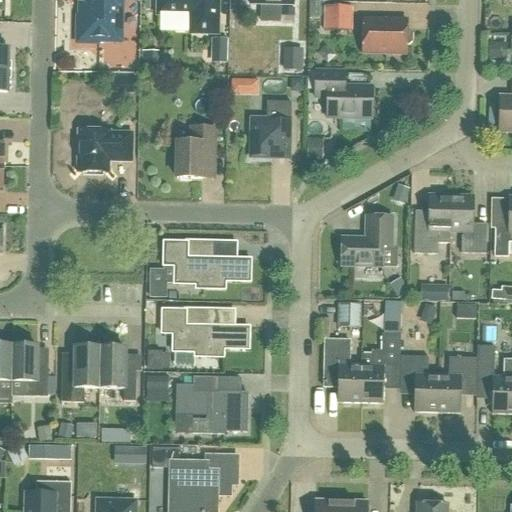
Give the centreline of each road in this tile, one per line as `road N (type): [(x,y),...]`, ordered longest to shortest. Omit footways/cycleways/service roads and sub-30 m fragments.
road 1 (residential): [(299,217),(39,212)]
road 2 (residential): [(298,447),(299,217)]
road 3 (residential): [(298,447),(511,452)]
road 4 (residential): [(39,212),(43,0)]
road 5 (residential): [(299,217),(462,124)]
road 6 (residential): [(462,124),(467,0)]
